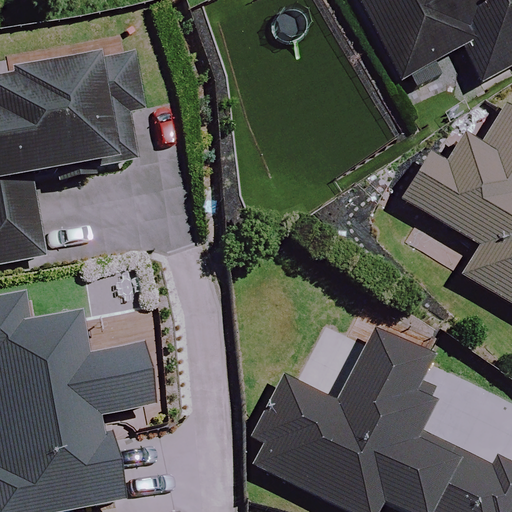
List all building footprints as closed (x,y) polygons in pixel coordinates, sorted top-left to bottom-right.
[(511,0),(351,0),(399,90),(461,57),(478,91),(511,73),(511,0)] [(141,115),(130,59),(11,80),(13,88),(0,90),(0,269),(45,261),(31,183),(135,165),(126,118),(141,115)] [(511,125),(498,116),(476,151),(449,135),(404,207),(424,220),(407,247),(435,264),(452,238),(482,256),(465,283),(511,312),(511,125)] [(23,296),(0,300),(0,511),(91,511),(122,507),(106,420),(153,411),(143,352),(88,362),(81,320),(29,330),(23,296)] [(429,405),(421,372),(325,324),(298,377),(293,388),(280,382),(248,447),(261,453),(250,474),(326,511),(375,511),(376,511),(378,511),(511,511),(511,476),(494,468),(488,480),(411,441),(429,405)]
